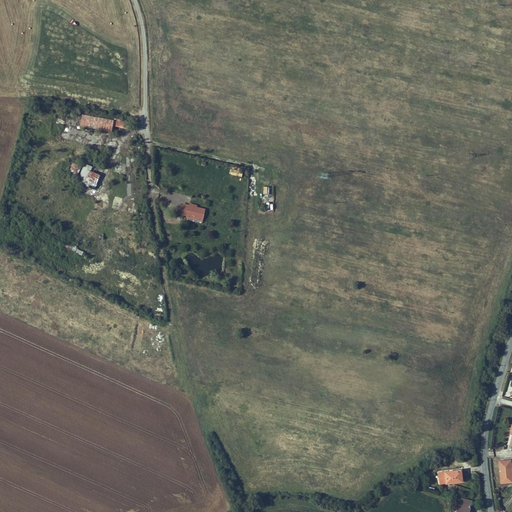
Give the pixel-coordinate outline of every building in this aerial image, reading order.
[(82,114),(80,126),(111,132),(114,119),(82,114)] [(73,163),(70,168),(79,172),(82,167),(73,163)] [(238,176),(240,168),(232,167),(231,174),(238,176)] [(94,189),(100,175),(83,168),(77,183),(85,186),(94,189)] [(91,196),(94,189),(85,186),(82,192),(91,196)] [(190,206),(183,204),(181,214),(204,219),(206,209),(197,207),(190,206)] [(511,482),(511,472),(511,460),(499,461),(501,484),(511,482)] [(440,485),(463,482),(462,470),(439,473),(440,485)] [(469,511),(472,503),(461,500),(457,511),(469,511)]
